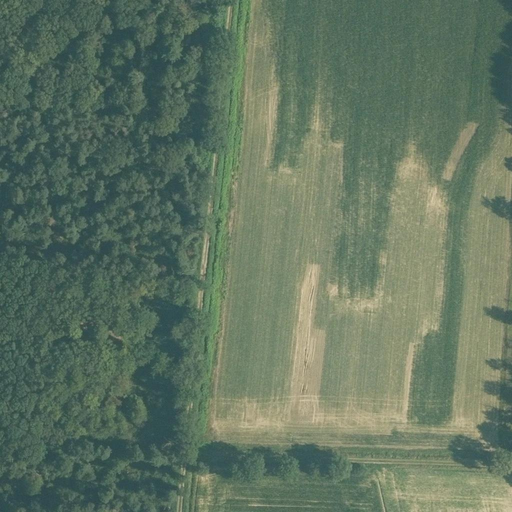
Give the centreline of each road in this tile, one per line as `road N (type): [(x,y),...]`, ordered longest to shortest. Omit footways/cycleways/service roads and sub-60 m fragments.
road 1 (track): [(179,511),(231,0)]
road 2 (track): [(184,458),(511,466)]
